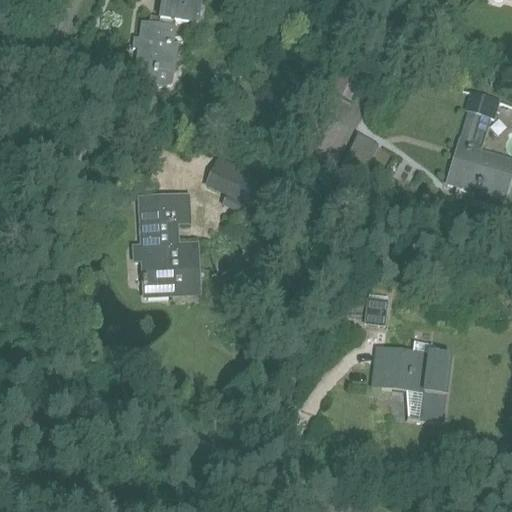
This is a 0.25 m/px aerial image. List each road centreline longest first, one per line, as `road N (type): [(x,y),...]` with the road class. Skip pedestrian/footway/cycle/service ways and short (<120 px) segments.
road 1 (residential): [(348,511),(0,367)]
road 2 (residential): [(0,203),(74,0)]
road 3 (tertiary): [(122,511),(0,485)]
